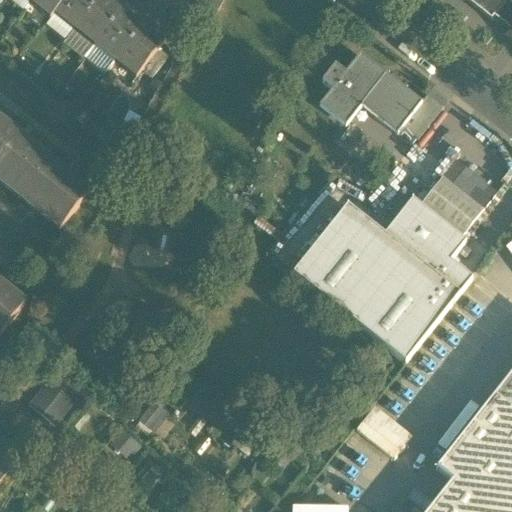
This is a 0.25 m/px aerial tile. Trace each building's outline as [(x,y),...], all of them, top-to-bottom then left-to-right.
[(28,5),(31,1),(29,0),(9,0),(24,11),(28,5)] [(32,0),(31,1),(52,18),(53,17),(52,17),(55,13),(65,0),(32,0)] [(98,0),(65,0),(55,13),(76,29),(98,0)] [(120,14),(102,0),(98,0),(76,29),(96,45),(120,14)] [(210,0),(199,0),(197,4),(215,15),(220,6),(210,0)] [(511,34),(510,37),(511,39),(511,0),(462,0),(490,22),(492,18),(508,31),(511,34)] [(31,1),(28,5),(49,22),(52,18),(31,1)] [(197,4),(192,13),(210,23),(215,15),(197,4)] [(73,33),(76,29),(55,13),(52,17),(53,17),(73,33)] [(192,13),(187,22),(205,32),(210,23),(192,13)] [(120,14),(96,45),(117,61),(141,31),(120,14)] [(200,41),(205,32),(187,22),(182,31),(200,41)] [(76,29),(73,33),(93,49),(96,45),(76,29)] [(162,47),(141,31),(117,61),(138,78),(141,74),(158,52),(162,47)] [(511,34),(508,31),(502,38),(511,46),(511,39),(510,37),(511,34)] [(114,65),(117,61),(96,45),(93,49),(83,60),(105,77),(114,65)] [(141,74),(150,81),(168,59),(158,52),(141,74)] [(346,129),(361,110),(360,110),(384,79),(359,59),(344,78),(334,70),(321,86),(332,94),(320,109),(346,129)] [(114,65),(135,82),(138,78),(117,61),(114,65)] [(420,107),(384,79),(360,110),(361,110),(396,138),(402,131),(410,121),(421,108),(420,107)] [(427,98),(420,107),(421,108),(410,121),(425,132),(443,110),(427,98)] [(425,132),(410,121),(402,131),(417,143),(425,132)] [(0,186),(59,233),(89,195),(0,124),(0,186)] [(456,164),(441,182),(482,215),(497,197),(456,164)] [(460,243),(482,215),(441,182),(419,211),(411,204),(383,239),(346,210),(292,279),(404,368),(471,283),(449,266),(465,247),(460,243)] [(0,337),(1,336),(24,307),(0,288),(0,337)] [(0,337),(0,349),(3,352),(10,342),(1,336),(0,337)] [(511,511),(511,374),(435,472),(451,485),(429,511),(511,511)] [(53,431),(76,402),(79,398),(63,386),(53,379),(28,411),(53,431)] [(66,382),(63,386),(79,398),(76,402),(83,407),(89,400),(66,382)] [(148,435),(165,417),(150,404),(134,423),(148,435)] [(389,463),(402,447),(363,415),(350,431),(389,463)] [(317,474),(338,489),(352,470),(373,486),(388,466),(348,434),(317,474)] [(126,462),(138,449),(121,435),(110,449),(126,462)] [(2,443),(0,445),(0,471),(5,476),(20,457),(2,443)]
